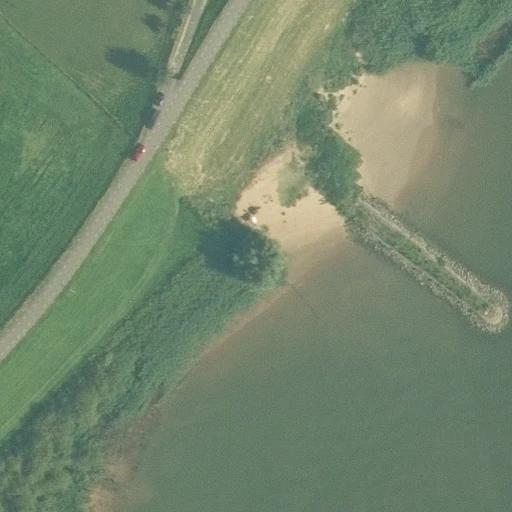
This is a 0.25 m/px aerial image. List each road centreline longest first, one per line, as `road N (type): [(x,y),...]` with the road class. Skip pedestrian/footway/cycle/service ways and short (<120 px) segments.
road 1 (unclassified): [(0,350),(100,221),(243,0)]
road 2 (track): [(164,118),(199,0)]
